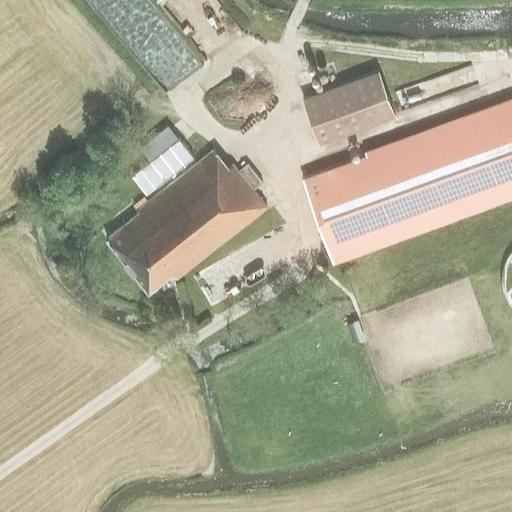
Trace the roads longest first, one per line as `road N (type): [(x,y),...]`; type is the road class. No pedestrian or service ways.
road 1 (track): [(281,164),(511,82)]
road 2 (track): [(290,43),(426,57),(511,56)]
